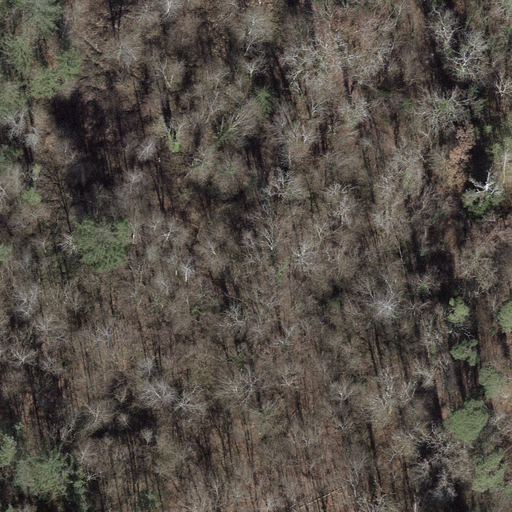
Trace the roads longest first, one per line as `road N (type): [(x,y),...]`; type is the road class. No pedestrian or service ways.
road 1 (track): [(273,0),(254,246),(202,511)]
road 2 (track): [(301,0),(398,164),(467,221),(511,276)]
